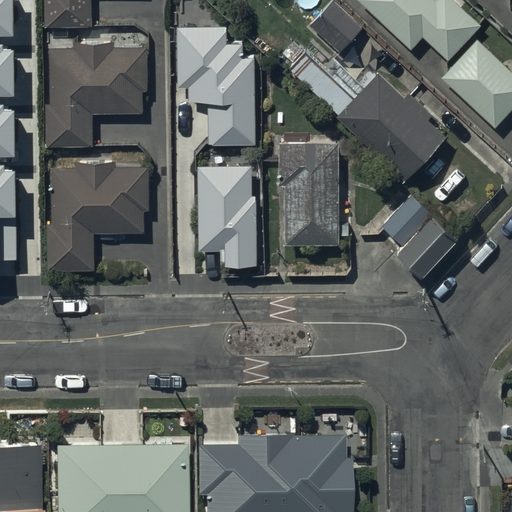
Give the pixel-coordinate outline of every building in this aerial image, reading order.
[(0,0),(0,30),(17,30),(16,0),(0,0)] [(46,0),(46,25),(94,24),(93,0),(46,0)] [(363,26),(334,0),(332,0),(311,24),(341,51),(363,26)] [(481,22),(457,0),(360,0),(412,46),(424,33),(450,57),(481,22)] [(210,142),(257,142),(256,54),(245,54),(245,41),(227,41),(227,25),(179,25),(179,85),(189,85),(189,99),(210,99),(210,142)] [(6,38),(0,38),(0,90),(17,90),(17,44),(7,44),(6,38)] [(511,68),(478,38),(443,76),(497,125),(511,108),(511,68)] [(48,144),(95,143),(94,111),(144,111),(144,89),(150,89),(149,45),(115,45),(115,40),(76,41),(76,45),(51,46),(52,102),(47,102),(48,144)] [(406,95),(380,70),(338,114),(407,177),(446,135),(428,118),(433,112),(410,90),(406,95)] [(7,99),(0,98),(0,150),(18,151),(17,105),(7,105),(7,99)] [(341,139),(280,140),(280,183),(287,183),(288,243),(342,243),(341,139)] [(0,267),(1,268),(1,257),(19,257),(18,166),(7,166),(7,160),(0,159),(0,267)] [(49,268),(95,268),(95,231),(145,231),(145,208),(151,208),(150,165),(116,165),(116,160),(77,160),(77,165),(52,165),(53,222),(48,222),(49,268)] [(253,164),(199,165),(201,248),(223,248),(223,260),(227,260),(227,265),(260,264),(258,193),(253,193),(253,164)] [(433,212),(413,193),(384,224),(404,243),(433,212)] [(460,237),(435,214),(400,251),(424,274),(460,237)] [(235,444),(195,444),(196,494),(205,494),(204,511),(351,511),(351,457),(344,457),(344,432),(235,434),(235,444)] [(40,511),(41,444),(0,443),(0,511),(40,511)] [(187,511),(187,444),(55,445),(55,511),(187,511)]
